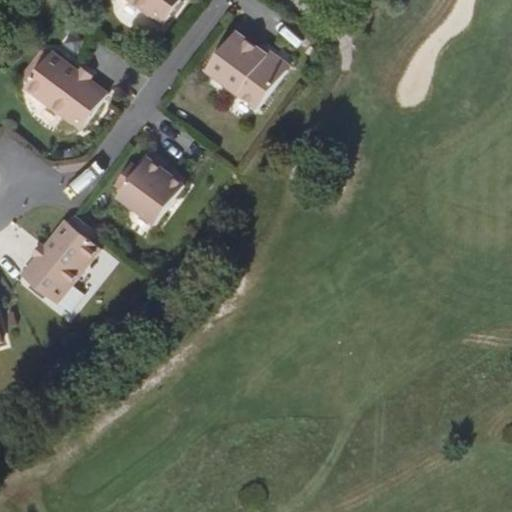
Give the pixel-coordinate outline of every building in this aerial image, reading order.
[(129,0),(164,25),(181,0),(129,0)] [(269,56),(259,49),(235,31),(206,69),(260,109),(287,71),(285,61),(272,52),(269,56)] [(263,44),(259,49),(269,56),(272,52),(263,44)] [(21,81),(28,87),(49,58),(43,53),(21,81)] [(52,54),(49,58),(28,87),(26,90),(82,131),(108,94),(52,54)] [(168,173),(172,166),(155,154),(121,199),(156,226),(187,187),(176,179),(168,173)] [(182,172),(172,166),(168,173),(176,179),(182,172)] [(24,278),(59,305),(102,250),(93,243),(99,235),(78,219),(72,227),(67,223),(24,278)]
